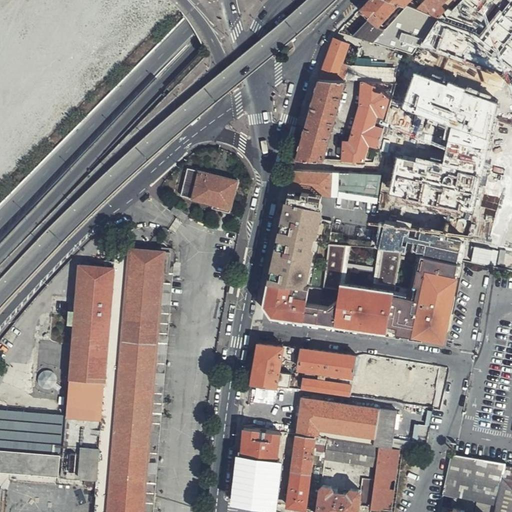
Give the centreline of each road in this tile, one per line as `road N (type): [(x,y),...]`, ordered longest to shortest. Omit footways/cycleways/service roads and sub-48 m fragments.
road 1 (secondary): [(0,293),(160,134),(318,0)]
road 2 (primary): [(0,254),(241,0)]
road 3 (primary): [(0,219),(217,0)]
road 4 (secondary): [(0,321),(192,136)]
road 5 (residential): [(240,325),(462,361)]
road 6 (primary): [(240,325),(215,511)]
road 7 (primary): [(263,153),(263,204),(240,325)]
road 8 (residential): [(462,361),(425,511)]
road 9 (secondary): [(255,91),(350,0)]
road 10 (secondary): [(217,116),(225,93),(220,62),(184,0)]
